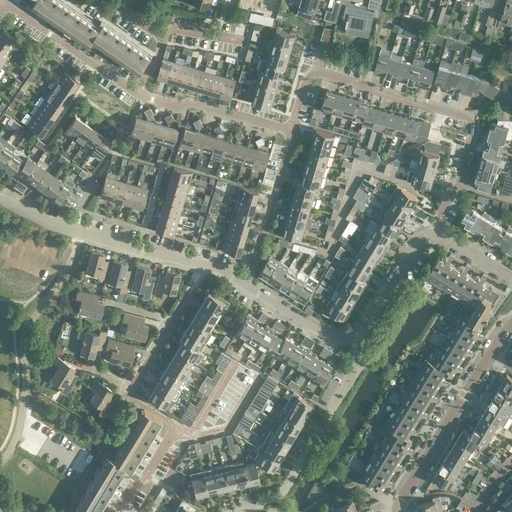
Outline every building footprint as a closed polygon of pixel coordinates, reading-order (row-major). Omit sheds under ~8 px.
[(140,72),(151,56),(103,23),(100,28),(58,0),(31,0),(35,2),(36,1),(40,3),(37,8),(90,44),(93,39),(140,72)] [(299,7),(297,13),(312,18),(314,12),(315,12),(319,0),(300,0),(298,7),(299,7)] [(368,0),(367,8),(379,10),(380,3),(381,3),(381,0),(368,0)] [(381,0),(381,3),(380,5),(391,9),(393,0),(381,0)] [(489,41),(494,26),(497,14),(490,12),(493,0),(480,0),(480,2),(479,6),(490,10),(486,23),(488,24),(483,39),(489,41)] [(511,0),(507,0),(502,15),(497,14),(494,26),(498,28),(502,17),(511,20),(511,0)] [(228,4),(221,1),(217,15),(224,17),(228,4)] [(408,3),(405,12),(412,14),(415,5),(408,3)] [(230,4),(227,13),(235,15),(238,6),(230,4)] [(433,21),(441,23),(447,6),(438,4),(433,21)] [(370,31),(374,12),(345,6),(343,20),(346,21),(345,26),(347,27),(347,26),(357,28),(356,34),(364,36),(365,30),(370,31)] [(423,18),(431,20),(435,8),(427,6),(423,18)] [(323,18),(335,21),(337,14),(326,10),(323,18)] [(389,19),(399,22),(400,18),(387,14),(383,17),(379,36),(383,37),(387,20),(389,19)] [(273,40),(292,45),(295,34),(277,29),(273,40)] [(0,40),(12,49),(19,40),(4,30),(0,34),(0,40)] [(432,36),(431,41),(442,44),(443,39),(437,38),(432,36)] [(266,50),(270,51),(289,56),(292,45),(273,40),(269,39),(266,50)] [(0,53),(6,58),(12,49),(0,40),(0,53)] [(37,59),(40,55),(42,51),(34,45),(31,49),(36,52),(33,56),(37,59)] [(373,71),(385,75),(392,53),(391,53),(391,51),(380,48),(373,71)] [(469,59),(475,61),(479,50),(472,48),(469,59)] [(483,51),(479,50),(475,61),(480,62),(483,51)] [(270,51),(267,61),(286,66),(289,56),(270,51)] [(385,75),(396,78),(401,60),(402,56),(392,53),(385,75)] [(48,56),(46,59),(42,56),(39,60),(43,63),(44,61),(51,66),(54,60),(48,56)] [(415,83),(418,84),(423,67),(425,61),(414,58),(412,64),(407,81),(408,81),(407,84),(414,86),(415,83)] [(168,80),(173,62),(162,59),(157,77),(168,80)] [(412,64),(401,60),(396,78),(407,81),(412,64)] [(434,83),(445,86),(453,61),(452,61),(451,63),(441,60),(434,83)] [(280,76),(279,76),(282,77),(286,66),(267,61),(264,71),(280,76)] [(445,86),(456,89),(463,64),(453,61),(445,86)] [(179,83),(184,65),(173,62),(168,80),(179,83)] [(466,92),(471,75),(467,74),(469,66),(463,64),(456,89),(466,92)] [(179,83),(189,86),(194,68),(184,65),(179,83)] [(435,70),(423,67),(418,84),(430,88),(435,70)] [(189,86),(199,89),(204,71),(194,68),(189,86)] [(261,70),(258,81),(276,86),(279,76),(280,76),(264,71),(261,70)] [(477,95),(478,90),(483,91),(485,87),(496,94),(499,89),(488,82),(485,80),(488,72),(481,70),(479,77),(471,75),(466,92),(477,95)] [(72,91),(78,81),(63,71),(57,80),(72,91)] [(199,89),(210,92),(215,74),(204,71),(199,89)] [(210,92),(220,95),(225,77),(215,74),(210,92)] [(231,98),(236,80),(225,77),(220,95),(231,98)] [(66,100),(72,91),(57,80),(51,89),(66,100)] [(258,81),(255,91),(273,97),(276,86),(258,81)] [(496,94),(485,87),(483,91),(482,92),(493,99),(496,94)] [(66,100),(51,89),(45,98),(60,108),(66,100)] [(322,108),(332,111),(338,93),(327,89),(324,98),(319,96),(315,109),(321,110),(322,108)] [(273,97),(255,91),(252,102),(270,108),(273,97)] [(342,117),(343,114),(348,96),(338,93),(332,111),(331,114),(342,117)] [(343,114),(353,117),(358,99),(348,96),(343,114)] [(54,117),(60,108),(45,98),(38,107),(54,117)] [(368,105),(369,102),(358,99),(353,117),(363,120),(368,105)] [(379,108),(368,105),(363,120),(362,123),(373,126),(379,108)] [(47,126),(54,117),(38,107),(32,116),(47,126)] [(373,126),(383,129),(389,111),(379,108),(373,126)] [(393,138),(394,132),(399,114),(389,111),(383,129),(382,135),(393,138)] [(394,132),(404,135),(410,117),(399,114),(394,132)] [(41,136),(47,126),(32,116),(26,125),(41,136)] [(64,132),(74,138),(84,123),(75,117),(64,132)] [(135,117),(130,135),(141,138),(146,120),(135,117)] [(410,117),(404,135),(421,140),(427,137),(431,124),(420,121),(421,120),(410,117)] [(156,123),(146,120),(141,138),(151,141),(156,123)] [(510,140),(511,133),(511,121),(506,120),(503,120),(498,120),(496,124),(492,123),(489,133),(506,138),(510,140)] [(74,138),(82,144),(93,129),(84,123),(74,138)] [(166,126),(156,123),(151,141),(161,144),(166,126)] [(333,125),(332,131),(342,134),(344,128),(333,125)] [(177,129),(166,126),(161,144),(172,147),(177,129)] [(179,146),(190,149),(195,131),(184,128),(179,146)] [(91,151),(102,135),(93,129),(82,144),(91,151)] [(316,129),(313,140),(332,145),(335,134),(316,129)] [(190,149),(200,152),(205,134),(195,131),(190,149)] [(486,144),(503,149),(506,138),(489,133),(486,144)] [(200,152),(210,155),(215,137),(205,134),(200,152)] [(91,151),(90,153),(99,159),(101,157),(111,142),(102,135),(91,151)] [(210,155),(221,158),(226,140),(215,137),(210,155)] [(35,144),(44,150),(47,146),(38,139),(35,144)] [(221,158),(231,161),(236,144),(226,140),(221,158)] [(313,140),(310,150),(328,156),(332,145),(313,140)] [(415,159),(418,160),(436,165),(439,155),(438,154),(441,144),(429,140),(423,143),(425,147),(424,150),(421,149),(421,150),(418,150),(415,159)] [(0,150),(0,165),(2,167),(15,148),(16,147),(7,141),(4,145),(0,150)] [(231,161),(241,164),(247,147),(236,144),(231,161)] [(483,154),(500,159),(503,149),(486,144),(483,154)] [(241,164),(252,167),(257,150),(247,147),(241,164)] [(358,158),(363,160),(365,155),(366,150),(356,147),(354,152),(359,154),(358,158)] [(2,167),(11,174),(24,154),(24,153),(23,152),(23,151),(22,150),(20,150),(17,150),(15,148),(2,167)] [(263,171),(268,153),(257,150),(252,167),(263,171)] [(307,161),(325,166),(328,156),(310,150),(307,161)] [(480,164),(496,169),(500,159),(483,154),(480,164)] [(25,178),(36,163),(27,156),(16,172),(25,178)] [(25,178),(34,185),(45,169),(48,165),(39,158),(36,163),(25,178)] [(341,165),(345,167),(344,171),(344,172),(349,173),(352,163),(343,160),(341,165)] [(415,170),(433,176),(436,165),(418,160),(415,170)] [(307,161),(304,171),(322,176),(325,166),(307,161)] [(397,171),(398,166),(393,164),(388,163),(386,164),(383,173),(394,176),(396,171),(397,171)] [(493,180),(496,169),(480,164),(476,175),(493,180)] [(174,167),(171,178),(189,183),(192,172),(174,167)] [(34,185),(43,190),(54,175),(45,169),(34,185)] [(410,169),(407,180),(412,181),(430,187),(433,176),(415,170),(410,169)] [(322,176),(304,171),(301,181),(319,187),(322,176)] [(336,181),(346,184),(349,173),(344,172),(344,171),(344,172),(341,171),(340,175),(337,176),(336,181)] [(52,197),(63,181),(54,175),(43,190),(52,197)] [(493,180),(476,175),(473,185),(486,189),(485,191),(489,193),(490,191),(493,180)] [(63,181),(52,197),(61,203),(64,199),(68,192),(72,187),(75,183),(66,177),(63,181)] [(111,198),(116,180),(105,177),(100,195),(111,198)] [(171,178),(168,188),(185,193),(189,183),(171,178)] [(358,187),(368,193),(369,191),(372,192),(376,186),(373,184),(368,181),(366,180),(364,178),(361,183),(358,187)] [(11,189),(16,192),(22,183),(17,180),(11,189)] [(111,198),(121,201),(126,183),(116,180),(111,198)] [(295,191),(317,198),(320,187),(319,187),(301,181),(298,180),(295,191)] [(26,186),(22,183),(16,192),(21,195),(26,186)] [(121,201),(132,204),(137,186),(126,183),(121,201)] [(511,185),(504,183),(502,189),(501,189),(500,195),(507,195),(511,194),(511,185)] [(397,185),(391,195),(411,207),(417,197),(402,188),(397,185)] [(148,189),(137,186),(132,204),(142,207),(148,189)] [(240,186),(237,197),(254,202),(257,192),(240,186)] [(353,197),(357,199),(364,204),(370,195),(368,193),(358,187),(353,197)] [(168,188),(165,199),(182,204),(185,193),(168,188)] [(317,198),(295,191),(292,202),(314,208),(317,198)] [(411,207),(391,195),(385,204),(390,207),(405,216),(411,207)] [(254,202),(237,197),(234,208),(251,213),(254,202)] [(165,199),(162,209),(179,214),(182,204),(165,199)] [(357,199),(351,209),(356,211),(359,207),(364,211),(367,206),(364,204),(357,199)] [(311,219),(314,208),(292,202),(289,212),(311,219)] [(400,225),(405,216),(390,207),(385,215),(400,225)] [(460,222),(469,228),(479,213),(469,207),(460,222)] [(248,223),(251,213),(234,208),(230,218),(248,223)] [(176,225),(179,214),(162,209),(159,219),(176,225)] [(346,218),(350,221),(351,221),(354,217),(353,216),(356,211),(351,209),(347,215),(346,218)] [(489,216),(490,215),(484,211),(482,215),(479,213),(469,228),(478,234),(489,216)] [(289,212),(286,223),(304,228),(309,230),(312,219),(311,219),(289,212)] [(334,225),(337,215),(332,213),(330,219),(326,218),(325,223),(334,225)] [(391,233),(395,236),(401,225),(400,225),(385,215),(379,225),(391,233)] [(487,239),(499,221),(499,218),(495,218),(490,215),(489,216),(478,234),(487,239)] [(245,234),(248,223),(230,218),(227,228),(245,234)] [(173,235),(176,225),(159,219),(155,230),(173,235)] [(349,232),(352,228),(354,230),(357,225),(351,221),(350,221),(344,230),(349,233),(349,232)] [(487,239),(497,245),(506,230),(498,225),(499,221),(487,239)] [(301,239),(304,228),(286,223),(283,233),(301,239)] [(376,223),(370,233),(386,242),(391,233),(379,225),(376,223)] [(497,245),(506,251),(511,240),(511,233),(511,232),(511,230),(508,227),(506,230),(497,245)] [(227,228),(224,239),(242,244),(245,234),(227,228)] [(341,235),(339,239),(345,244),(348,239),(346,237),(349,232),(349,233),(344,230),(341,235)] [(370,233),(365,242),(384,254),(389,245),(386,242),(370,233)] [(282,245),(287,246),(289,241),(279,238),(278,242),(279,244),(282,245)] [(239,255),(242,244),(224,239),(221,249),(239,255)] [(365,242),(359,252),(374,261),(378,263),(384,254),(365,242)] [(310,253),(311,248),(306,247),(300,245),(299,250),(310,253)] [(91,251),(86,271),(99,275),(98,277),(97,282),(103,283),(104,278),(105,279),(108,264),(103,262),(105,254),(91,251)] [(353,261),(369,270),(374,261),(359,252),(353,261)] [(259,273),(269,279),(280,261),(270,255),(259,273)] [(451,375),(500,293),(439,256),(426,277),(474,307),(469,316),(461,311),(431,361),(426,358),(385,424),(390,428),(360,477),(382,489),(412,439),(407,436),(446,372),(451,375)] [(351,259),(345,269),(347,270),(363,280),(363,279),(367,281),(372,272),(369,270),(353,261),(351,259)] [(126,292),(131,273),(125,272),(127,263),(114,260),(108,281),(121,285),(119,290),(126,292)] [(269,279),(278,285),(287,269),(289,267),(280,261),(269,279)] [(278,285),(287,290),(299,271),(290,265),(289,267),(287,269),(278,285)] [(150,295),(154,279),(148,278),(150,269),(137,266),(131,287),(144,291),(144,293),(150,295)] [(175,293),(180,274),(167,270),(164,278),(159,277),(154,294),(161,296),(162,290),(175,293)] [(287,290),(296,296),(309,275),(300,270),(299,271),(287,290)] [(347,270),(341,280),(360,291),(361,292),(367,281),(363,279),(363,280),(347,270)] [(306,302),(315,286),(318,281),(309,275),(296,296),(306,302)] [(336,289),(354,300),(360,291),(341,280),(336,289)] [(207,296),(203,303),(218,312),(222,306),(226,308),(230,302),(207,288),(203,294),(207,296)] [(331,298),(349,309),(354,300),(336,289),(331,298)] [(100,317),(103,303),(94,301),(95,295),(77,291),(76,297),(81,298),(78,312),(100,317)] [(349,309),(331,298),(322,313),(333,320),(338,318),(339,316),(343,319),(349,309)] [(203,303),(197,312),(212,322),(218,312),(203,303)] [(207,331),(212,322),(197,312),(192,321),(207,331)] [(144,339),(148,325),(140,323),(141,317),(124,313),(122,320),(128,321),(125,334),(144,339)] [(246,338),(257,319),(247,313),(236,332),(246,338)] [(246,338),(255,344),(264,329),(255,323),(257,319),(246,338)] [(207,331),(192,321),(186,330),(201,340),(206,343),(211,333),(207,331)] [(78,329),(76,337),(84,339),(80,353),(94,356),(97,345),(103,346),(106,332),(100,330),(99,334),(86,331),(78,329)] [(255,344),(264,349),(273,334),(264,329),(255,344)] [(201,340),(186,330),(185,330),(179,340),(183,342),(200,352),(206,343),(201,340)] [(264,349),(273,355),(274,355),(275,353),(283,340),(282,340),(273,334),(264,349)] [(285,336),(282,340),(283,340),(275,353),(285,359),(294,343),(295,342),(285,336)] [(104,353),(110,354),(109,360),(128,365),(132,351),(127,350),(129,344),(108,339),(104,353)] [(204,354),(200,352),(183,342),(177,351),(192,361),(197,364),(204,354)] [(294,364),(303,349),(294,343),(285,359),(294,364)] [(294,364),(303,370),(312,354),(303,349),(294,364)] [(177,351),(171,360),(187,370),(192,361),(177,351)] [(218,356),(215,361),(219,364),(225,367),(231,358),(226,355),(221,352),(218,356)] [(312,375),(321,360),(312,354),(303,370),(312,375)] [(66,393),(75,378),(70,375),(75,368),(58,358),(55,362),(60,366),(52,379),(63,386),(61,390),(66,393)] [(245,364),(252,368),(255,364),(247,359),(245,364)] [(166,369),(186,382),(191,372),(187,370),(171,360),(166,369)] [(326,363),(321,360),(312,375),(321,381),(319,385),(323,387),(331,374),(327,372),(332,363),(327,360),(326,363)] [(217,369),(214,374),(219,377),(225,367),(219,364),(218,364),(216,368),(217,369)] [(160,379),(175,388),(179,383),(183,386),(186,382),(166,369),(160,379)] [(203,380),(214,386),(219,377),(214,374),(212,378),(206,375),(203,380)] [(265,378),(260,386),(265,389),(270,392),(271,393),(278,382),(267,375),(265,378)] [(511,378),(507,376),(505,379),(503,378),(500,384),(501,385),(501,386),(511,392),(511,378)] [(160,379),(154,388),(170,398),(174,400),(180,391),(175,388),(160,379)] [(105,417),(114,401),(108,398),(113,391),(96,380),(91,388),(96,391),(90,400),(102,407),(99,413),(105,417)] [(203,380),(198,389),(203,392),(208,395),(214,386),(203,380)] [(265,389),(260,386),(255,395),(265,402),(268,397),(270,392),(265,389)] [(495,396),(510,405),(511,401),(511,392),(501,386),(495,396)] [(164,407),(170,398),(154,388),(149,398),(164,407)] [(198,402),(202,404),(208,395),(203,392),(198,389),(195,394),(200,397),(198,402)] [(313,405),(298,396),(298,394),(294,391),(287,402),(307,415),(313,405)] [(259,411),(262,406),(265,402),(255,395),(249,405),(254,407),(254,408),(259,411)] [(495,396),(490,404),(509,417),(511,412),(511,406),(510,405),(495,396)] [(202,404),(198,402),(195,406),(189,403),(186,408),(197,414),(202,404)] [(301,424),(307,415),(287,402),(281,412),(301,424)] [(498,424),(503,427),(509,417),(490,404),(483,415),(498,424)] [(243,414),(254,420),(253,420),(256,415),(251,412),(254,408),(254,407),(249,405),(243,414)] [(186,408),(179,420),(189,426),(197,414),(186,408)] [(96,511),(124,466),(129,470),(160,420),(144,410),(114,459),(108,456),(75,510),(77,511),(96,511)] [(280,424),(295,433),(301,424),(281,412),(276,421),(280,424)] [(248,429),(254,420),(243,414),(238,423),(242,426),(243,426),(248,429)] [(492,434),(498,424),(483,415),(477,425),(492,434)] [(238,423),(232,432),(237,435),(242,426),(238,423)] [(290,442),(295,433),(280,424),(275,433),(290,442)] [(486,444),(492,434),(477,425),(471,434),(479,439),(478,439),(486,444)] [(473,448),(478,439),(479,439),(471,434),(464,429),(458,439),(473,448)] [(265,439),(284,451),(290,442),(275,433),(270,430),(265,439)] [(238,442),(241,438),(232,432),(232,433),(238,442)] [(225,435),(226,438),(228,447),(230,454),(241,452),(240,449),(237,443),(233,444),(231,434),(225,435)] [(223,449),(228,447),(226,438),(221,439),(220,437),(215,438),(217,443),(222,442),(223,449)] [(213,451),(211,445),(217,443),(215,438),(205,440),(208,452),(213,451)] [(257,448),(279,461),(284,451),(265,439),(261,446),(259,445),(257,448)] [(452,449),(467,458),(473,448),(458,439),(452,449)] [(197,455),(208,452),(205,440),(204,441),(205,443),(200,444),(199,442),(194,443),(195,448),(197,457),(198,457),(197,455)] [(190,459),(197,457),(195,448),(194,443),(189,444),(189,446),(188,446),(187,448),(190,459)] [(273,470),(279,461),(257,448),(255,450),(257,452),(253,459),(257,461),(273,470)] [(461,468),(467,458),(452,449),(446,459),(461,468)] [(455,478),(461,468),(446,459),(440,469),(455,478)] [(248,483),(244,466),(243,462),(233,464),(233,468),(234,468),(238,486),(248,483)] [(244,466),(248,483),(259,480),(255,463),(244,466)] [(232,464),(222,466),(223,471),(227,488),(238,486),(233,468),(233,464),(232,464)] [(227,488),(223,471),(222,466),(212,469),(217,491),(227,488)] [(212,469),(201,471),(206,493),(217,491),(212,469)] [(449,488),(455,478),(440,469),(434,478),(449,488)] [(206,493),(201,471),(190,474),(191,478),(185,480),(188,493),(194,492),(195,496),(206,493)] [(417,506),(418,511),(438,511),(443,511),(440,496),(432,498),(433,502),(417,506)] [(353,511),(356,511),(351,500),(345,503),(343,498),(335,502),(337,507),(336,507),(338,511),(353,511)] [(174,511),(193,511),(195,508),(182,500),(174,511)]
